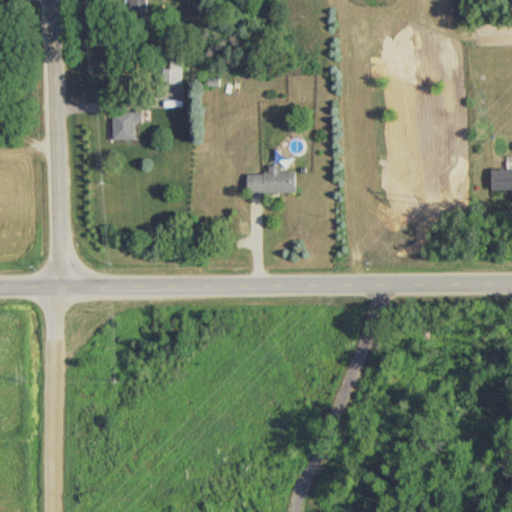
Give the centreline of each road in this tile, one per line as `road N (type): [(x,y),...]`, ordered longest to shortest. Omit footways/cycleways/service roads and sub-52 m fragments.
road 1 (residential): [(54,0),(61,262),(55,511)]
road 2 (tertiary): [(511,285),(0,288)]
